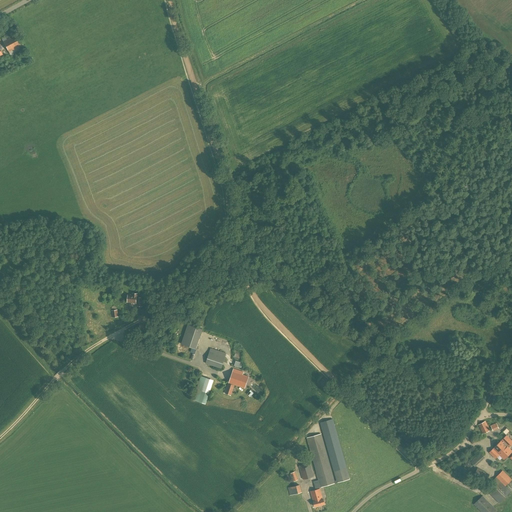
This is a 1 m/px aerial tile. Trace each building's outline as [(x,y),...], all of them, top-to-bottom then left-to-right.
[(17,34),(3,42),(11,56),(24,49),(22,45),(22,44),(17,34)] [(137,303),(136,306),(140,306),(141,301),(142,301),(142,297),(136,297),(137,295),(128,294),(128,296),(127,295),(126,298),(127,298),(127,302),(136,303),(137,303)] [(139,326),(142,332),(149,330),(146,323),(139,326)] [(204,331),(190,326),(182,345),(197,350),(204,331)] [(210,348),(205,363),(221,369),(226,353),(210,348)] [(245,388),(249,376),(243,374),(244,372),(233,369),(229,383),(228,383),(225,393),(231,395),(235,385),(245,388)] [(193,400),(206,404),(209,394),(214,380),(201,376),(193,400)] [(319,480),(314,481),(316,489),(350,479),(333,419),(320,422),(337,480),(334,481),(321,433),(307,437),(319,480)] [(478,425),(482,435),(491,430),(485,421),(478,425)] [(489,452),(494,458),(503,448),(505,450),(508,447),(511,442),(511,440),(507,435),(489,452)] [(503,448),(494,458),(495,459),(499,455),(504,460),(509,455),(511,457),(510,458),(511,459),(511,450),(509,447),(511,443),(511,442),(508,447),(505,450),(503,448)] [(470,462),(475,467),(485,458),(480,453),(470,462)] [(283,462),(291,482),(298,480),(291,463),(288,464),(287,463),(286,461),(283,462)] [(299,466),(303,479),(314,476),(310,463),(299,466)] [(473,476),(485,483),(490,474),(478,468),(473,476)] [(494,484),(487,491),(499,503),(511,491),(511,490),(511,489),(507,485),(511,480),(503,470),(491,482),(494,484)] [(295,486),(288,488),(290,495),(302,492),(300,485),(299,485),(298,482),(294,483),(295,486)] [(310,491),(313,502),(314,507),(325,504),(323,499),(322,499),(319,489),(310,491)] [(473,504),(480,511),(495,511),(497,510),(483,495),(473,504)]
